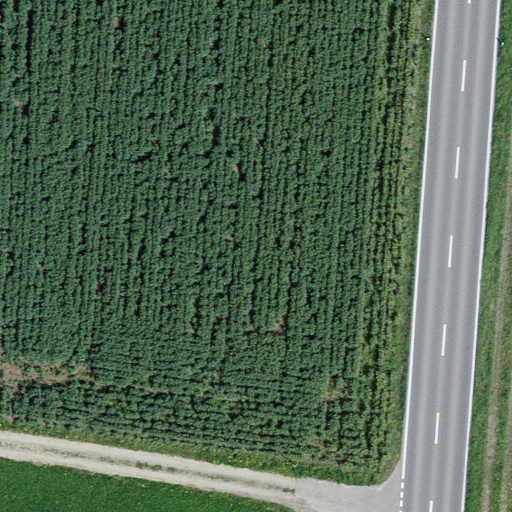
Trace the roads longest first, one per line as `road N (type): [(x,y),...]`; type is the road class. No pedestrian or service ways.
road 1 (tertiary): [(431,511),(468,0)]
road 2 (track): [(0,443),(403,511)]
